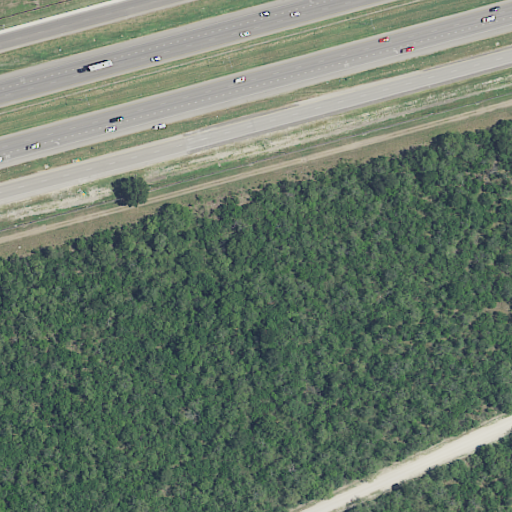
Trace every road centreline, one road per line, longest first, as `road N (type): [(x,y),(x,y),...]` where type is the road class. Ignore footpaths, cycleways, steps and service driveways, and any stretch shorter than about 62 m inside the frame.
road 1 (residential): [(0,243),(511,104)]
road 2 (motorway): [(0,147),(511,9)]
road 3 (secondary): [(0,193),(511,56)]
road 4 (motorway): [(370,0),(0,99)]
road 5 (residential): [(511,423),(323,511)]
road 6 (secondary): [(165,0),(0,44)]
